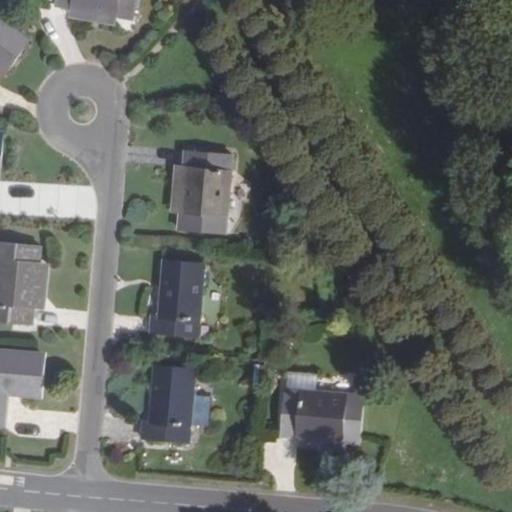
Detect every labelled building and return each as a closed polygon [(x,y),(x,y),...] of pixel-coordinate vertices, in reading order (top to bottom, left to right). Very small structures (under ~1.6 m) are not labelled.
[(56,0),(56,7),(70,9),(118,18),(133,21),(136,0),(56,0)] [(116,27),(118,18),(70,9),(68,19),(116,27)] [(0,71),(4,75),(28,40),(0,20),(0,71)] [(178,231),(226,234),(232,155),(185,152),(184,166),(180,215),(178,231)] [(170,214),(180,215),(184,166),(174,165),(170,214)] [(0,321),(33,324),(35,309),(40,263),(41,248),(0,243),(0,321)] [(151,334),(199,337),(205,264),(163,262),(159,316),(152,316),(151,334)] [(46,311),(50,264),(40,263),(35,309),(46,311)] [(39,396),(42,356),(0,352),(0,424),(5,425),(7,394),(39,396)] [(282,371),(275,365),(268,373),(268,378),(273,383),(282,371)] [(142,439),(190,442),(196,371),(155,367),(149,422),(143,422),(142,439)] [(264,388),(266,368),(254,367),(252,387),(264,388)] [(282,437),(296,439),(345,443),(360,443),(364,396),(285,390),(282,437)] [(296,449),(344,452),(345,443),(296,439),(296,449)]
